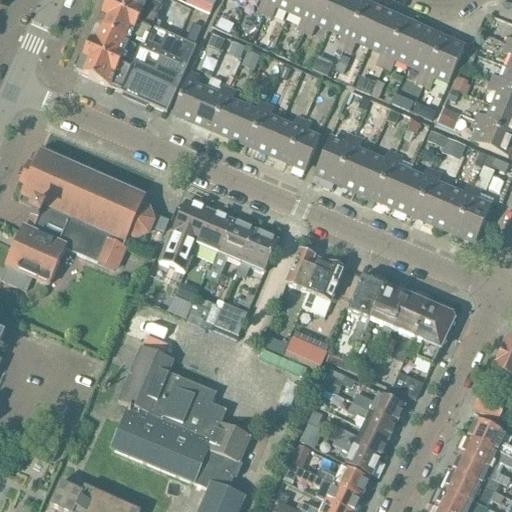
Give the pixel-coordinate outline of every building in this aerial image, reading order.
[(147,0),(108,0),(105,8),(156,30),(158,31),(160,28),(161,24),(156,21),(162,6),(147,0)] [(210,16),(215,4),(207,0),(187,0),(186,5),(210,16)] [(264,18),(271,0),(248,0),(260,5),(256,15),(264,18)] [(288,18),(295,0),(271,0),(264,18),(271,21),(276,12),(288,18)] [(303,36),(319,0),(295,0),(288,18),(300,23),(296,32),(303,36)] [(327,35),(343,0),(319,0),(303,36),(311,39),(315,30),(327,35)] [(343,53),(364,7),(347,0),(343,0),(327,35),(340,41),(336,50),(343,53)] [(367,53),(383,16),(364,7),(343,53),(351,57),(355,48),(367,53)] [(156,30),(105,8),(95,31),(127,45),(155,57),(186,71),(196,48),(158,31),(156,30)] [(383,71),(403,25),(383,16),(367,53),(379,58),(375,68),(383,71)] [(167,22),(162,33),(173,38),(178,27),(167,22)] [(407,71),(423,34),(403,25),(383,71),(390,75),(394,65),(407,71)] [(192,26),(185,43),(195,48),(196,48),(203,31),(192,26)] [(86,52),(177,92),(186,71),(155,57),(127,45),(95,31),(86,52)] [(422,89),(443,43),(423,34),(407,71),(419,76),(414,85),(422,89)] [(213,38),(208,48),(220,53),(224,43),(213,38)] [(447,89),(463,52),(443,43),(422,89),(430,92),(434,83),(447,89)] [(233,45),(228,57),(240,62),(244,51),(233,45)] [(511,49),(504,47),(501,54),(510,58),(506,69),(511,71),(511,49)] [(177,92),(86,52),(76,74),(109,89),(167,115),(177,92)] [(253,73),(259,58),(247,53),(241,68),(253,73)] [(469,54),(464,65),(471,68),(476,57),(469,54)] [(350,61),(341,57),(335,72),(343,76),(350,61)] [(283,69),(279,79),(285,82),(290,71),(283,69)] [(511,71),(506,69),(501,81),(492,77),(488,84),(511,93),(511,71)] [(191,73),(173,115),(192,124),(206,90),(195,86),(199,77),(191,73)] [(456,79),(452,91),(466,97),(470,88),(466,87),(467,84),(456,79)] [(377,82),(370,98),(378,101),(384,86),(377,82)] [(511,93),(488,84),(485,92),(495,96),(490,107),(511,116),(511,93)] [(206,90),(192,124),(211,132),(229,89),(221,86),(217,95),(206,90)] [(229,89),(211,132),(230,140),(244,106),(233,102),(237,93),(229,89)] [(452,92),(451,92),(447,101),(448,102),(455,105),(459,95),(452,92)] [(362,100),(357,110),(365,114),(369,103),(362,100)] [(408,114),(409,114),(413,104),(404,100),(400,110),(408,114)] [(244,106),(230,140),(248,148),(267,105),(259,102),(255,111),(244,106)] [(267,105),(248,148),(267,156),(281,123),(271,118),(274,109),(267,105)] [(417,105),(412,116),(417,118),(421,120),(424,114),(422,107),(417,105)] [(511,116),(490,107),(485,118),(476,114),(473,122),(511,138),(511,116)] [(444,110),(437,126),(449,131),(456,115),(444,110)] [(400,118),(390,114),(386,123),(396,127),(400,118)] [(281,123),(267,156),(286,164),(304,121),(297,118),(293,127),(281,123)] [(306,172),(320,139),(308,134),(312,124),(304,121),(286,164),(306,172)] [(508,159),(511,148),(511,138),(473,122),(470,130),(473,131),(468,143),(474,146),(508,159)] [(412,123),(407,132),(416,136),(420,126),(412,123)] [(431,134),(426,144),(443,151),(447,141),(431,134)] [(330,139),(314,176),(335,185),(355,138),(348,135),(344,144),(330,139)] [(355,193),(371,156),(358,151),(362,141),(355,138),(335,185),(355,193)] [(447,141),(443,151),(441,156),(459,163),(465,148),(447,141)] [(0,283),(26,295),(32,282),(49,289),(57,270),(65,252),(116,274),(127,250),(124,249),(129,237),(134,239),(146,235),(152,223),(147,211),(141,209),(147,196),(41,149),(34,165),(28,162),(18,184),(25,187),(18,203),(31,209),(28,216),(32,217),(35,219),(29,234),(21,230),(20,232),(4,269),(6,270),(0,283)] [(375,202),(394,155),(387,152),(383,161),(371,156),(355,193),(375,202)] [(482,171),(483,169),(484,166),(487,159),(487,158),(479,154),(474,167),(482,171)] [(375,202),(395,210),(411,173),(413,167),(401,162),(402,159),(394,155),(375,202)] [(505,175),(508,166),(493,160),(488,158),(487,158),(487,159),(484,166),(483,169),(494,174),(495,171),(505,175)] [(415,219),(435,172),(427,168),(423,178),(411,173),(395,210),(415,219)] [(482,171),(474,189),(482,192),(486,194),(494,174),(483,169),(482,171)] [(435,227),(450,190),(438,185),(442,175),(435,172),(415,219),(435,227)] [(450,190),(435,227),(455,235),(474,189),(466,185),(462,195),(450,190)] [(491,207),(493,202),(480,196),(482,192),(474,189),(455,235),(475,244),(491,207)] [(186,276),(197,249),(211,215),(208,214),(184,204),(181,211),(159,265),(182,275),(186,276)] [(216,257),(231,223),(229,222),(211,215),(197,249),(216,257)] [(163,235),(168,223),(155,218),(150,230),(163,235)] [(231,223),(216,257),(217,258),(210,274),(208,273),(205,280),(217,285),(227,262),(239,267),(240,267),(254,233),(231,223)] [(264,277),(278,243),(254,233),(240,267),(239,267),(234,278),(244,282),(249,271),(264,277)] [(286,285),(308,295),(321,262),(299,253),(286,285)] [(344,271),(321,262),(308,295),(302,311),(312,315),(324,320),(330,304),(344,271)] [(362,279),(347,313),(360,319),(350,343),(359,347),(360,347),(366,334),(364,334),(369,323),(370,323),(385,289),(374,284),(374,280),(368,278),(365,280),(362,279)] [(392,332),(407,298),(385,289),(370,323),(383,328),(379,337),(387,340),(391,332),(392,332)] [(192,290),(186,304),(192,307),(198,292),(192,290)] [(414,342),(429,307),(407,298),(392,332),(414,342)] [(213,334),(224,307),(217,304),(216,307),(211,305),(211,306),(200,302),(197,307),(193,306),(186,324),(212,334),(213,333),(213,334)] [(224,307),(213,334),(237,344),(239,339),(238,339),(248,316),(224,307)] [(453,323),(454,323),(451,316),(450,316),(429,307),(414,342),(422,345),(416,360),(433,367),(453,323)] [(357,368),(364,349),(365,349),(370,336),(366,334),(360,347),(359,347),(352,366),(349,374),(363,379),(366,372),(357,368)] [(511,388),(511,386),(511,340),(505,338),(484,387),(495,392),(499,383),(511,388)] [(396,344),(387,340),(383,350),(392,354),(396,344)] [(326,355),(312,349),(292,341),(284,359),(318,373),(326,355)] [(198,511),(238,511),(244,500),(228,493),(251,439),(221,426),(226,413),(211,407),(216,396),(169,376),(174,363),(141,349),(118,404),(127,408),(120,426),(109,452),(194,488),(194,487),(207,492),(198,511)] [(328,358),(326,364),(349,374),(352,366),(351,366),(350,367),(328,358)] [(391,392),(415,403),(423,386),(398,375),(391,392)] [(328,377),(323,390),(334,395),(340,383),(328,377)] [(395,427),(396,426),(405,408),(377,395),(372,405),(356,397),(352,404),(352,406),(395,427)] [(505,407),(479,396),(472,412),(485,418),(498,424),(505,407)] [(387,444),(388,443),(395,427),(352,406),(347,416),(356,420),(354,424),(355,427),(356,429),(360,431),(387,444)] [(306,426),(307,426),(317,431),(322,418),(312,414),(306,426)] [(506,436),(475,422),(467,440),(511,461),(511,451),(501,446),(506,436)] [(318,431),(317,431),(307,426),(299,444),(307,448),(310,449),(318,431)] [(336,440),(379,461),(387,444),(360,431),(356,439),(340,432),(336,440)] [(20,432),(14,446),(53,463),(59,450),(20,432)] [(348,456),(344,466),(370,479),(379,461),(336,440),(332,448),(348,456)] [(511,461),(467,440),(459,458),(495,475),(499,466),(511,472),(511,461)] [(299,449),(291,466),(300,471),(303,464),(308,453),(299,449)] [(495,475),(459,458),(451,474),(495,495),(499,487),(491,483),(495,475)] [(293,484),(294,481),(299,470),(291,466),(290,466),(284,479),(293,484)] [(316,478),(360,500),(369,481),(341,468),(337,478),(320,470),(319,472),(319,473),(316,478)] [(495,495),(451,474),(443,491),(485,511),(486,511),(487,511),(486,511),(490,503),(500,508),(504,500),(495,495)] [(315,499),(324,504),(341,511),(354,511),(360,500),(316,478),(315,478),(311,487),(319,491),(315,499)] [(59,484),(49,508),(58,511),(135,511),(84,489),(81,494),(59,484)] [(485,511),(443,491),(434,509),(440,511),(485,511)] [(289,500),(280,495),(276,503),(277,504),(285,508),(289,500)]
